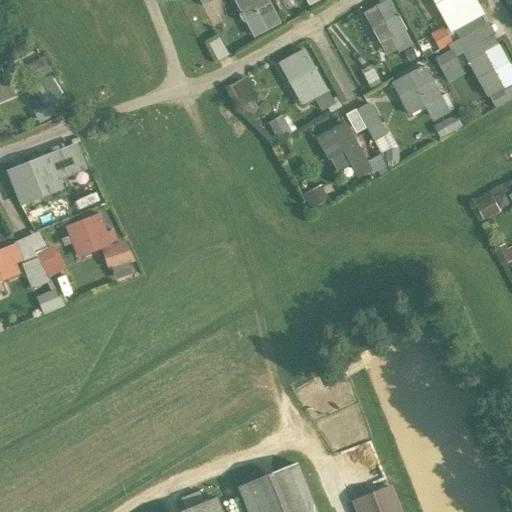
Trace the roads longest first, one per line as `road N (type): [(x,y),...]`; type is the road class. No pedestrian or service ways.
road 1 (unknown): [(96,328),(328,213),(292,125),(447,37)]
road 2 (unknown): [(31,197),(96,328)]
